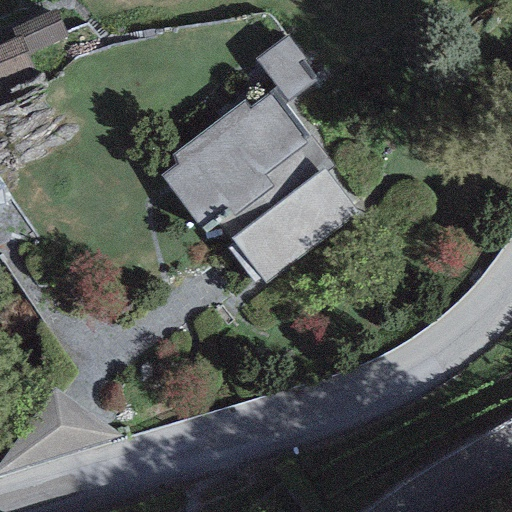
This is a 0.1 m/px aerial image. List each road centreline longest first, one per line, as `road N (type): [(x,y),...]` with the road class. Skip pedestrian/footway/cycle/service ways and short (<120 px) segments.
road 1 (unclassified): [(0,502),(377,387),(428,361),(511,282)]
road 2 (tertiary): [(402,511),(511,447)]
